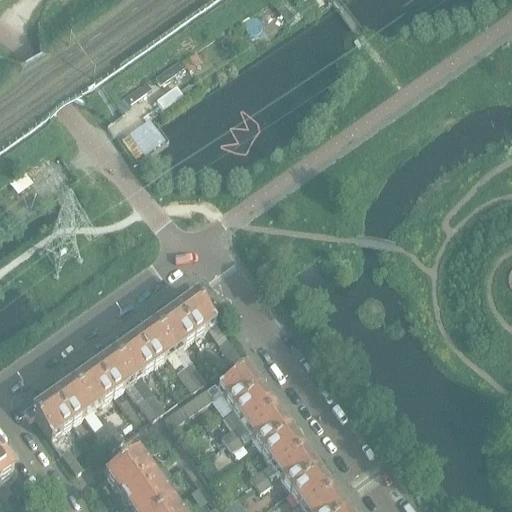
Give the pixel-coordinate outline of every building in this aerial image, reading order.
[(288,0),(274,10),(288,30),(302,20),(288,0)] [(203,304),(200,299),(198,295),(187,303),(190,307),(175,318),(194,345),(208,335),(218,349),(233,370),(240,364),(225,345),(214,331),(215,330),(198,307),(203,304)] [(149,336),(134,347),(152,373),(153,374),(173,360),(183,373),(176,377),(191,398),(204,389),(180,355),(194,345),(175,318),(159,329),(156,325),(146,332),(149,336)] [(153,374),(152,373),(134,347),(125,353),(118,357),(115,353),(106,360),(108,364),(93,375),(112,402),(112,403),(126,393),(150,427),(163,418),(139,384),(153,374)] [(253,379),(249,373),(245,368),(237,374),(240,379),(218,395),(232,416),(259,397),(249,382),(253,379)] [(112,403),(112,402),(93,375),(84,382),(78,386),(75,382),(66,388),(65,389),(68,393),(53,404),(72,430),(86,421),(110,456),(116,451),(102,431),(92,417),(112,403)] [(171,436),(214,405),(207,396),(164,426),(171,436)] [(225,451),(238,442),(247,436),(262,457),(289,438),(277,422),(281,419),(274,410),(274,409),(270,412),(259,397),(232,416),(240,427),(232,433),(234,435),(221,445),(225,451)] [(51,445),(72,430),(53,404),(37,415),(34,411),(23,418),(29,426),(34,422),(51,445)] [(116,451),(123,447),(109,426),(102,431),(116,451)] [(299,453),(290,440),(289,438),(262,457),(271,471),(250,486),(253,491),(268,481),(275,476),(290,498),(317,479),(306,463),(310,460),(303,450),(299,453)] [(243,448),(238,442),(225,451),(230,458),(243,448)] [(75,480),(82,475),(68,454),(60,459),(75,480)] [(162,472),(152,480),(136,458),(104,481),(126,511),(167,511),(172,509),(158,488),(168,481),(162,472)] [(0,488),(10,481),(0,466),(0,488)] [(210,487),(220,479),(211,467),(201,474),(210,487)] [(328,494),(318,480),(317,479),(290,498),(300,511),(340,511),(339,510),(335,503),(339,501),(338,500),(332,491),(328,494)] [(259,499),(272,489),(268,481),(253,491),(259,499)]
